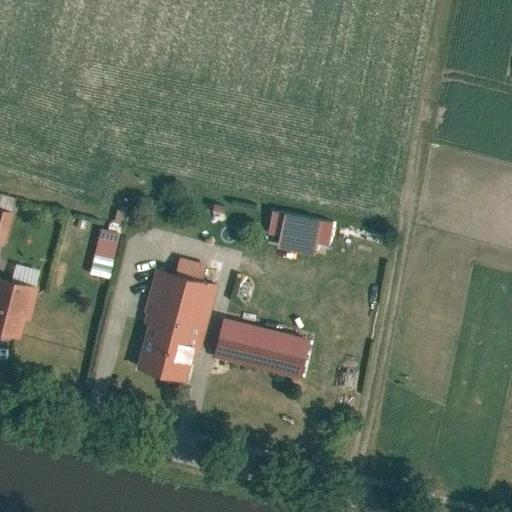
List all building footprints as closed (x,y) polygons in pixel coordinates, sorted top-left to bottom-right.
[(17,209),(0,204),(0,236),(9,239),(17,209)] [(277,233),(281,209),(271,207),(267,232),(277,233)] [(317,241),(327,243),(333,220),(284,208),(276,242),(315,252),(317,241)] [(101,224),(90,269),(109,274),(121,229),(101,224)] [(16,261),(13,274),(36,279),(39,266),(16,261)] [(221,284),(162,267),(147,319),(153,320),(141,365),(188,378),(195,353),(201,354),(221,284)] [(40,284),(0,271),(0,326),(25,334),(40,284)] [(309,347),(225,324),(217,352),(301,375),(309,347)]
